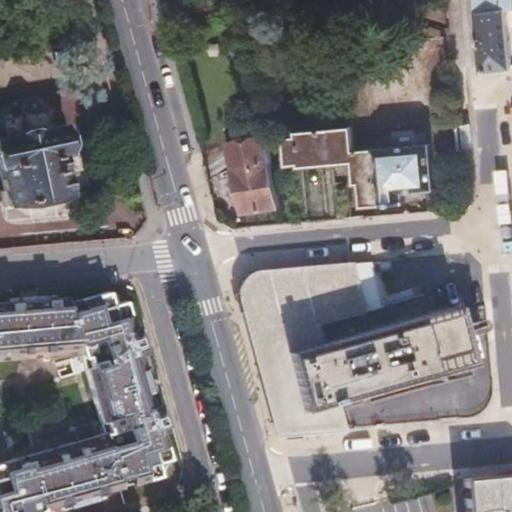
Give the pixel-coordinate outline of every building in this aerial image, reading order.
[(194,0),(170,0),(160,2),(164,18),(197,11),(194,0)] [(237,2),(236,0),(194,0),(197,11),(237,2)] [(511,0),(478,0),(479,5),(481,29),(483,72),(511,68),(511,39),(511,31),(510,9),(511,9),(511,0)] [(7,133),(0,134),(0,161),(7,203),(69,192),(65,169),(76,167),(73,150),(69,150),(65,122),(52,124),(49,108),(47,105),(41,99),(36,98),(13,102),(8,107),(4,116),(7,133)] [(296,136),(284,138),(287,164),(300,163),(300,168),(352,163),(355,184),(360,184),(363,206),(406,203),(405,192),(437,190),(433,144),(379,149),(357,151),(354,126),(296,132),(296,136)] [(269,147),(265,130),(230,137),(244,211),(283,208),(269,147)] [(296,432),(343,428),(337,402),(443,373),(472,365),(455,307),(438,312),(321,343),(315,323),(361,312),(347,262),(336,263),(260,269),(249,279),(244,285),(240,297),(256,356),(274,424),(296,432)] [(127,476),(129,482),(155,474),(153,463),(164,459),(154,426),(160,424),(156,410),(150,411),(144,390),(138,370),(132,350),(137,348),(133,333),(127,335),(118,303),(106,306),(102,294),(75,301),(76,305),(67,307),(84,367),(116,479),(127,476)] [(62,307),(61,300),(55,300),(43,302),(42,296),(19,298),(19,304),(15,304),(31,355),(76,352),(81,368),(84,367),(67,307),(62,307)] [(74,298),(65,299),(67,307),(76,305),(75,301),(74,298)] [(0,357),(31,355),(15,304),(6,305),(0,305),(0,357)] [(100,490),(115,486),(113,479),(116,479),(84,367),(81,368),(99,432),(57,446),(71,499),(73,506),(90,501),(88,494),(100,490)] [(138,370),(144,390),(149,388),(144,368),(138,370)] [(31,511),(32,511),(37,510),(53,505),(64,501),(66,508),(73,506),(71,499),(57,446),(0,463),(0,511),(31,511)] [(511,511),(511,474),(463,478),(466,511),(511,511)] [(116,479),(118,485),(129,482),(127,476),(116,479)] [(88,494),(90,501),(101,497),(100,490),(88,494)] [(54,511),(66,508),(64,501),(53,505),(54,511)]
